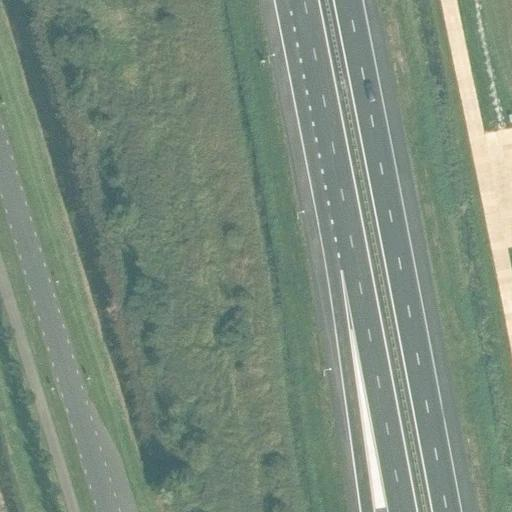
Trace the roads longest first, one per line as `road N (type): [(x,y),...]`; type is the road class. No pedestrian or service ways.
road 1 (motorway): [(447,511),(349,0)]
road 2 (tertiary): [(104,511),(0,167)]
road 3 (motorway): [(299,0),(352,264)]
road 4 (motorway): [(352,264),(398,511)]
road 5 (motorway): [(352,264),(373,511)]
